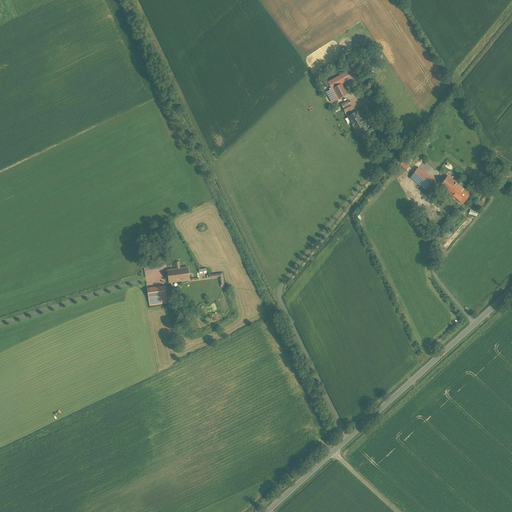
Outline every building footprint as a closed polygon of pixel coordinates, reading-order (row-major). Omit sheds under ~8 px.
[(331,90),(326,93),(332,103),(343,96),(336,87),(356,76),(353,69),(327,83),(331,90)] [(340,106),(346,115),(353,111),(349,102),(340,106)] [(360,114),(348,120),(354,131),(366,125),(360,114)] [(407,158),(403,162),(408,167),(411,163),(407,158)] [(395,170),(398,174),(403,169),(399,166),(395,170)] [(434,181),(418,168),(409,179),(426,192),(434,181)] [(470,195),(447,178),(439,188),(462,205),(470,195)] [(161,260),(144,262),(146,271),(163,269),(161,260)] [(175,270),(169,271),(170,283),(190,281),(188,268),(181,269),(180,263),(174,263),(175,270)] [(222,274),(208,276),(208,278),(219,277),(220,286),(223,286),(222,274)] [(163,286),(147,289),(150,307),(166,304),(163,286)]
